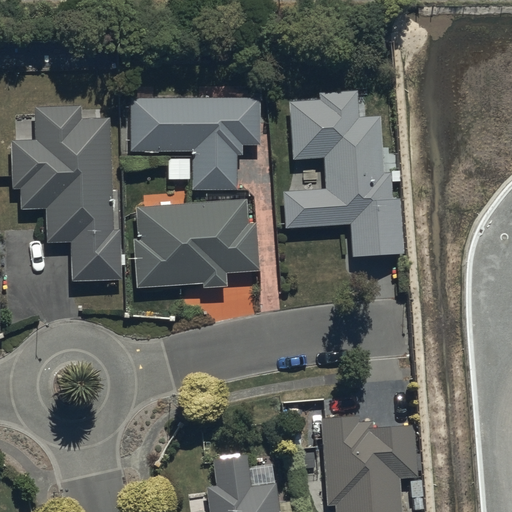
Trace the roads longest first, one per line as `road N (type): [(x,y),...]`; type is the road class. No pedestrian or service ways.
road 1 (residential): [(403,329),(122,374)]
road 2 (residential): [(25,397),(27,366),(62,337),(106,348),(122,374)]
